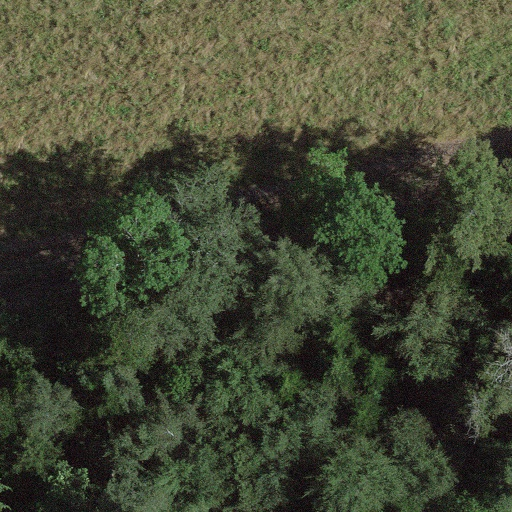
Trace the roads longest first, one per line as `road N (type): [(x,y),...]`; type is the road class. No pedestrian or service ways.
road 1 (track): [(0,298),(511,168)]
road 2 (track): [(511,317),(245,235)]
